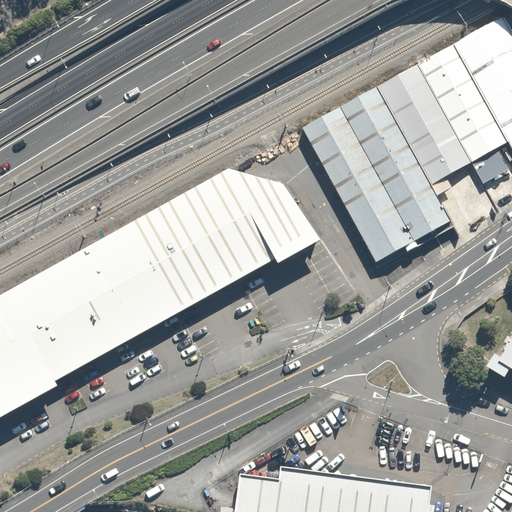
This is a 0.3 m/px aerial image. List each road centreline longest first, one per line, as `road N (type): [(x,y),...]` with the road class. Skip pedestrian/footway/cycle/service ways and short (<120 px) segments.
road 1 (trunk): [(367,0),(0,204)]
road 2 (trunk): [(278,0),(0,164)]
road 3 (secondary): [(254,393),(117,458),(30,511)]
road 4 (trunk): [(0,126),(212,0)]
road 5 (trunk): [(0,78),(133,0)]
road 6 (secondary): [(390,322),(511,239)]
road 7 (unclassified): [(442,404),(376,395),(342,378),(331,357)]
